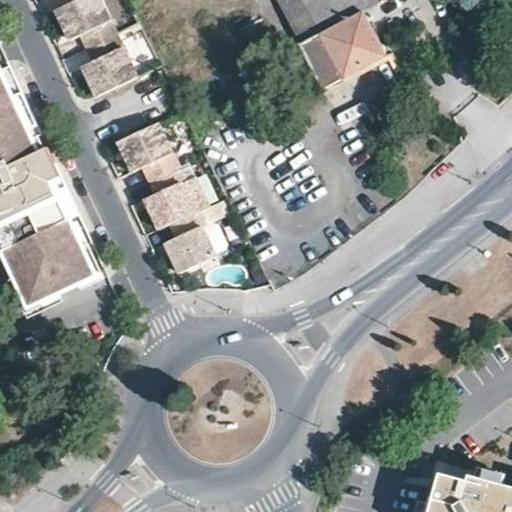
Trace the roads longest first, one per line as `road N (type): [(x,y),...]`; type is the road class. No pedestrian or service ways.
road 1 (residential): [(11,0),(142,279),(178,336)]
road 2 (unknown): [(511,150),(486,120),(426,0)]
road 3 (secondary): [(511,182),(384,286)]
road 4 (secondary): [(301,417),(334,351),(384,286)]
road 5 (secondary): [(384,286),(351,292),(288,323),(239,329)]
